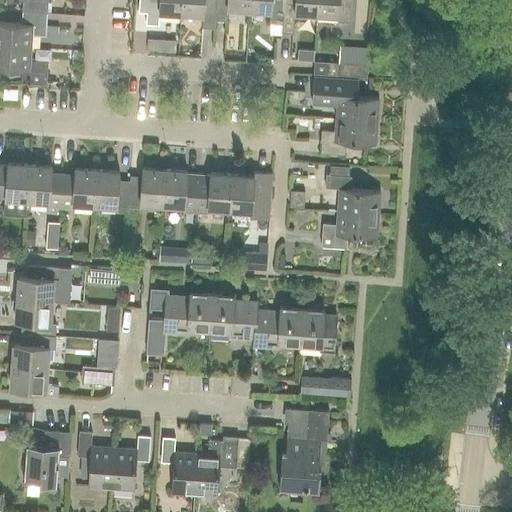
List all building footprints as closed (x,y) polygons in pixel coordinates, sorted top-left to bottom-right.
[(23,0),(23,11),(48,13),(48,0),(23,0)] [(182,13),(182,0),(140,0),(140,3),(143,7),(147,9),(146,23),(159,24),(160,12),(182,13)] [(216,0),(182,0),(182,13),(204,15),(203,27),(215,27),(215,20),(216,0)] [(250,9),(250,0),(216,0),(215,20),(227,20),(228,8),(250,9)] [(283,24),(284,0),(250,0),(250,9),(271,11),(271,23),(283,24)] [(317,14),(318,0),(284,0),(283,24),(282,32),(294,33),(295,22),(308,13),(317,14)] [(318,0),(317,14),(339,15),(339,21),(351,22),(352,0),(318,0)] [(46,35),(48,13),(23,11),(22,23),(0,21),(0,44),(32,47),(32,34),(46,35)] [(149,39),(148,51),(162,52),(163,40),(149,39)] [(31,60),(32,47),(0,44),(0,68),(22,70),(22,82),(47,84),(48,61),(31,60)] [(340,46),(339,62),(368,64),(369,48),(340,46)] [(298,49),(298,60),(314,61),(315,50),(298,49)] [(367,77),(368,64),(339,62),(338,75),(367,77)] [(378,120),(379,97),(343,95),(344,82),(314,80),(313,93),(325,94),(324,104),(338,105),(337,118),(378,120)] [(18,99),(18,89),(4,88),(4,98),(18,99)] [(376,144),(378,120),(337,118),(336,131),(322,129),(320,152),(346,154),(346,142),(376,144)] [(27,216),(28,200),(30,165),(8,163),(0,162),(0,197),(6,198),(5,215),(27,216)] [(61,208),(63,176),(52,175),(53,166),(30,165),(28,200),(50,201),(49,206),(61,208)] [(338,211),(379,213),(381,189),(350,187),(350,167),(331,166),(331,173),(326,173),(325,186),(338,187),(338,211)] [(95,205),(98,170),(75,168),(75,176),(63,176),(61,208),(73,208),(73,203),(95,205)] [(163,204),(165,169),(143,168),(142,176),(131,175),(130,180),(129,207),(140,208),(141,203),(163,204)] [(196,212),(198,180),(187,179),(188,171),(165,169),(163,204),(185,206),(184,211),(196,212)] [(129,207),(130,180),(119,180),(120,171),(98,170),(95,205),(117,206),(116,211),(128,212),(129,207)] [(230,209),(233,174),(211,172),(210,181),(198,180),(196,212),(208,213),(208,208),(230,209)] [(255,176),(233,174),(230,209),(252,211),(252,216),(264,217),(266,185),(254,184),(255,176)] [(291,190),(290,206),(304,207),(305,191),(291,190)] [(298,210),(289,210),(288,222),(297,223),(298,210)] [(377,237),(379,214),(338,211),(337,224),(323,223),(322,246),(347,248),(348,235),(377,237)] [(25,244),(35,244),(36,234),(26,234),(25,244)] [(61,239),(49,238),(48,248),(60,249),(61,239)] [(193,262),(193,261),(193,254),(194,248),(160,246),(159,260),(193,262)] [(254,251),(253,267),(267,268),(268,252),(254,251)] [(195,261),(205,262),(205,255),(193,254),(193,261),(195,261)] [(19,276),(18,298),(53,301),(68,302),(70,268),(28,264),(27,276),(19,276)] [(119,283),(120,269),(104,268),(103,282),(119,283)] [(210,329),(212,294),(190,292),(190,295),(167,294),(167,292),(170,292),(170,291),(152,289),(150,307),(152,307),(152,306),(165,307),(164,318),(151,317),(151,316),(150,316),(146,361),(148,361),(149,350),(163,351),(165,331),(188,333),(189,327),(210,329)] [(257,308),(258,300),(234,298),(235,295),(212,294),(210,329),(231,330),(231,336),(254,337),(255,338),(257,308)] [(51,323),(53,301),(18,298),(16,321),(24,321),(23,332),(55,335),(56,323),(51,323)] [(122,308),(110,307),(110,318),(121,318),(122,308)] [(300,343),(303,308),(280,307),(280,310),(257,308),(255,338),(254,337),(254,346),(279,347),(279,342),(300,343)] [(303,308),(300,343),(299,352),(320,354),(321,350),(334,351),(337,314),(325,313),(325,310),(303,308)] [(54,347),(55,335),(23,332),(22,344),(14,343),(13,365),(48,368),(49,346),(54,347)] [(97,358),(96,366),(115,367),(116,359),(97,358)] [(59,363),(58,370),(82,372),(83,365),(59,363)] [(46,384),(48,368),(13,365),(11,388),(40,390),(39,394),(58,396),(59,385),(46,384)] [(95,366),(83,365),(82,372),(82,377),(82,382),(114,384),(115,367),(96,366),(95,366)] [(351,395),(352,379),(302,375),(301,392),(351,395)] [(326,456),(329,410),(289,407),(286,452),(282,452),(280,486),(319,489),(322,456),(326,456)] [(33,412),(9,410),(8,422),(32,424),(33,412)] [(199,433),(212,433),(213,424),(213,423),(199,422),(199,433)] [(70,455),(72,431),(45,429),(44,445),(27,444),(25,477),(41,479),(41,483),(56,484),(58,454),(70,455)] [(111,487),(114,447),(92,445),(93,431),(80,430),(78,455),(90,456),(88,486),(111,487)] [(149,460),(151,435),(138,434),(137,448),(114,447),(111,487),(135,489),(137,460),(149,460)] [(195,493),(197,452),(175,451),(176,437),(163,436),(161,461),(173,462),(171,492),(195,493)] [(238,441),(237,467),(249,468),(251,438),(239,438),(238,441)] [(237,467),(238,441),(210,439),(209,453),(197,452),(195,493),(218,495),(220,466),(237,467)]
